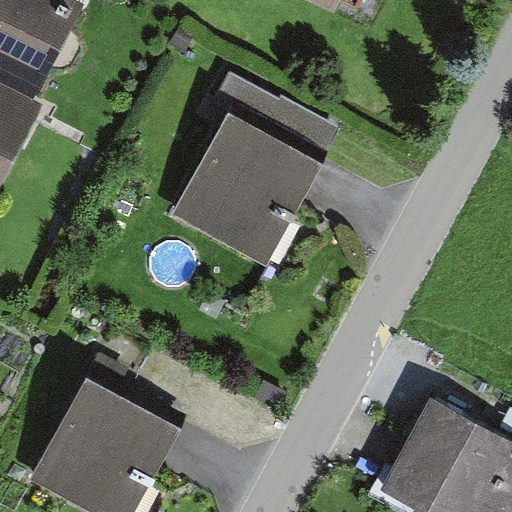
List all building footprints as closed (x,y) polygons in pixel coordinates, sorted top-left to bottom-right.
[(92,3),(87,0),(0,0),(0,78),(41,101),(92,3)] [(354,45),(374,12),(408,31),(424,0),(269,0),(269,1),(354,45)] [(249,120),(188,235),(286,287),(348,172),(249,120)] [(0,218),(27,170),(0,155),(0,218)] [(0,370),(23,327),(0,315),(0,370)] [(42,503),(59,511),(159,511),(196,441),(132,408),(142,389),(109,373),(42,503)] [(511,511),(511,431),(451,398),(396,497),(422,511),(511,511)]
